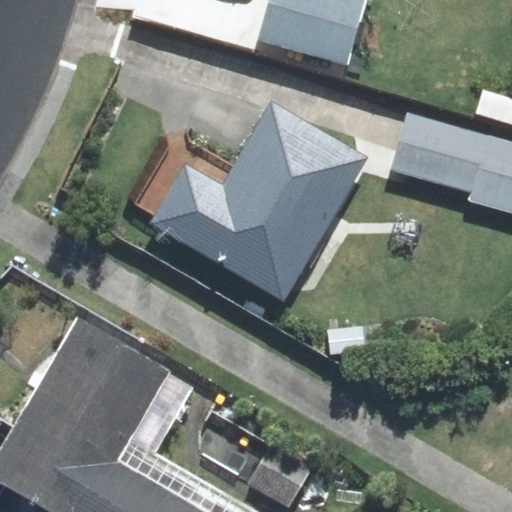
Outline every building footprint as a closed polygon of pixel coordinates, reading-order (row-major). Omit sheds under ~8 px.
[(366,2),(360,0),(259,0),(245,52),(345,80),(366,2)] [(358,173),(215,94),(138,235),(281,314),(358,173)] [(511,148),(403,114),(391,151),(376,146),(366,177),(511,223),(511,148)] [(181,393),(72,324),(0,437),(0,511),(1,511),(229,511),(141,456),(181,393)] [(290,511),(315,475),(266,442),(233,492),(263,511),(290,511)]
